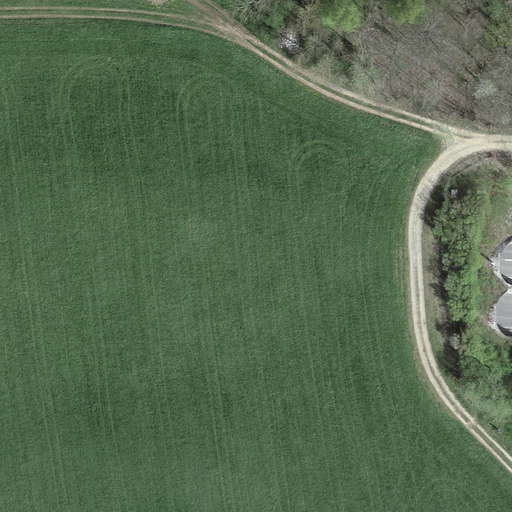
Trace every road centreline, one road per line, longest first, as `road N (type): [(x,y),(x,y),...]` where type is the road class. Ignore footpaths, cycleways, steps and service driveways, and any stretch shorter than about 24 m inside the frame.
road 1 (motorway): [(511,260),(0,229)]
road 2 (motorway): [(0,278),(511,308)]
road 3 (track): [(511,154),(495,151),(440,171),(420,200),(412,241),(420,342),(445,403),(511,470)]
